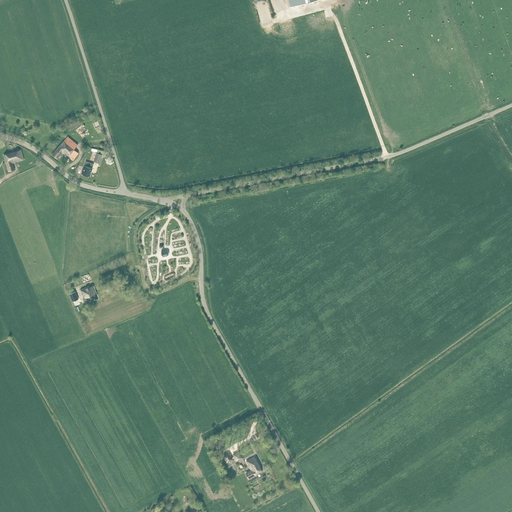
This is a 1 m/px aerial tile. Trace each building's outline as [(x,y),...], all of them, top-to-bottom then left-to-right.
[(266,0),(254,0),(263,27),(274,24),(266,0)] [(73,160),(79,153),(74,150),(78,145),(68,137),(52,155),(57,159),(62,152),(73,160)] [(12,163),(24,160),(21,150),(4,155),(9,171),(14,170),(12,163)] [(100,164),(103,155),(97,153),(94,161),(100,164)] [(90,176),(93,168),(92,168),(94,164),(86,162),(85,165),(84,165),(82,173),(90,176)] [(87,303),(99,298),(93,286),(90,287),(89,286),(81,290),(87,303)] [(72,302),(78,299),(75,291),(69,294),(72,302)] [(236,461),(242,458),(239,451),(233,454),(236,461)] [(229,453),(223,456),(227,462),(232,459),(229,453)] [(251,469),(245,472),(249,478),(262,471),(255,457),(246,461),(251,469)]
